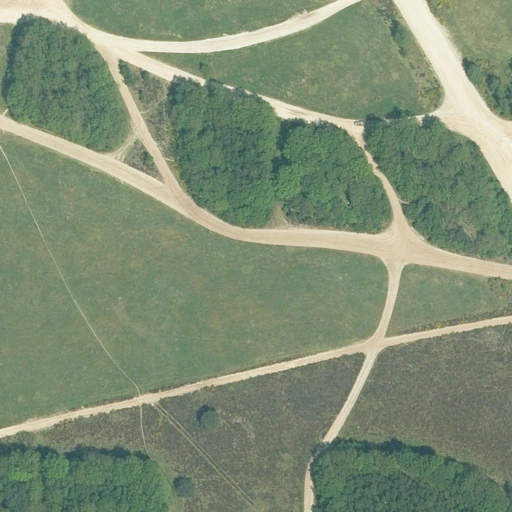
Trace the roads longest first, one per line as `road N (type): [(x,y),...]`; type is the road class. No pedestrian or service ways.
road 1 (track): [(308,511),(311,468),(368,366),(392,293),(399,224),(388,189),(356,127),(185,81),(48,12),(45,0)]
road 2 (track): [(0,122),(133,177),(230,233),(364,243),(511,274)]
road 3 (track): [(0,434),(511,320)]
road 4 (track): [(352,0),(236,43),(104,42),(182,204)]
road 5 (track): [(511,177),(409,0)]
